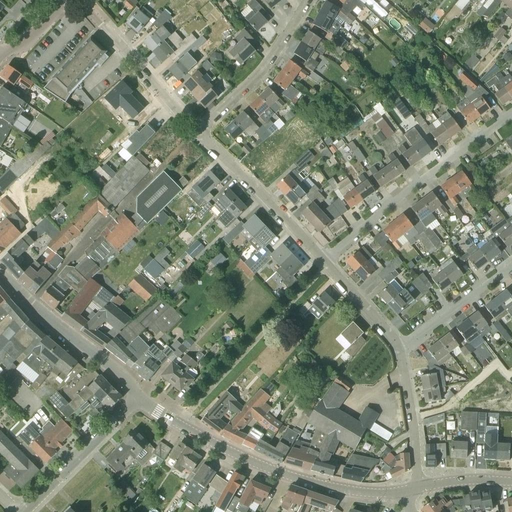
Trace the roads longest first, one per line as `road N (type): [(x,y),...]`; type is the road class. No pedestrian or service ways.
road 1 (tertiary): [(401,490),(286,474),(138,395)]
road 2 (residential): [(511,111),(324,261)]
road 3 (tertiary): [(138,395),(0,273)]
road 4 (residential): [(77,0),(199,132)]
road 5 (residential): [(324,261),(199,132)]
road 6 (residential): [(199,132),(260,71),(306,0)]
road 7 (residential): [(22,511),(138,395)]
road 8 (residential): [(399,349),(511,263)]
road 9 (residential): [(417,488),(399,349)]
